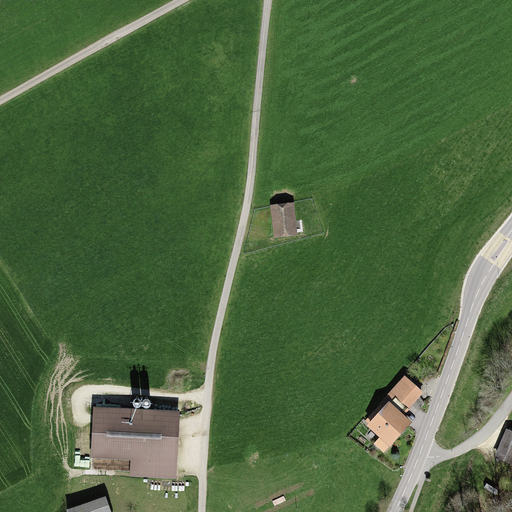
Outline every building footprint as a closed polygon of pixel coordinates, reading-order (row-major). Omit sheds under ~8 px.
[(294,230),(291,206),(273,208),(275,232),(294,230)] [(382,450),(424,404),(417,397),(421,392),(405,378),(366,421),(381,436),(375,443),(382,450)] [(136,400),(133,401),(133,405),(134,407),(138,408),(141,406),(141,403),(139,400),(136,400)] [(150,402),(147,400),(144,401),(142,403),(143,407),(145,409),(149,408),(151,406),(150,402)] [(139,459),(138,474),(174,476),(177,413),(96,409),(93,457),(139,459)] [(511,434),(507,432),(497,456),(511,462),(511,434)] [(67,511),(110,511),(105,497),(67,511)]
